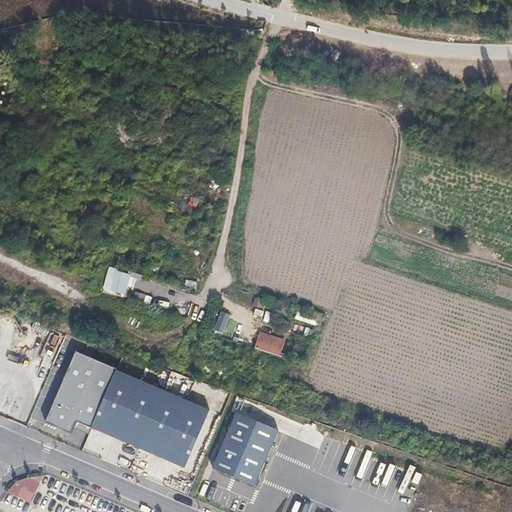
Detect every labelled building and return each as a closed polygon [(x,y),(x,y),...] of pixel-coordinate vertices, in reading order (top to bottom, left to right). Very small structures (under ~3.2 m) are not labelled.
[(101,289),(126,294),(131,273),(107,267),(101,289)] [(260,333),(254,351),(279,359),(285,341),(260,333)] [(92,427),(117,370),(71,352),(42,423),(69,433),(71,427),(89,435),(92,427)] [(92,427),(196,471),(220,414),(117,370),(92,427)] [(169,371),(165,385),(176,388),(180,374),(169,371)] [(279,431),(237,413),(213,468),(255,486),(279,431)] [(6,492),(29,503),(38,483),(16,472),(6,492)]
